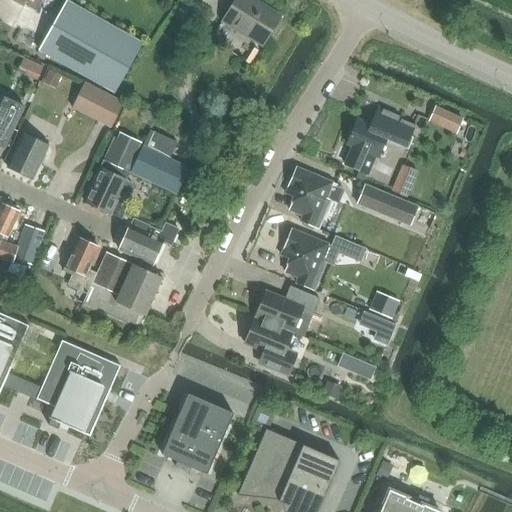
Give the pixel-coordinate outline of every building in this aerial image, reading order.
[(11,0),(24,7),(24,5),(35,11),(41,0),(11,0)] [(249,0),(236,0),(223,21),(259,43),(266,47),(282,20),(275,16),(249,0)] [(67,1),(38,52),(114,94),(143,44),(67,1)] [(182,6),(177,13),(184,17),(189,10),(182,6)] [(15,73),(37,79),(41,62),(20,56),(15,73)] [(50,71),(45,80),(56,86),(60,77),(50,71)] [(86,84),(74,109),(113,129),(126,104),(86,84)] [(0,148),(4,150),(10,136),(24,108),(1,97),(0,99),(0,148)] [(404,152),(416,123),(378,107),(370,124),(357,119),(345,147),(348,148),(341,166),(365,176),(372,158),(378,161),(384,144),(404,152)] [(455,133),(461,120),(442,112),(436,125),(455,133)] [(129,174),(174,195),(187,167),(170,159),(169,159),(177,143),(150,130),(144,144),(141,149),(129,174)] [(21,174),(24,178),(29,178),(31,179),(47,146),(23,135),(8,168),(21,174)] [(85,203),(98,209),(101,213),(107,213),(110,215),(121,192),(129,196),(133,187),(131,182),(126,180),(129,174),(141,149),(139,148),(117,138),(116,137),(85,203)] [(408,198),(420,171),(403,163),(391,190),(408,198)] [(331,185),(335,187),(335,185),(295,169),(287,187),(288,188),(285,195),(293,198),(288,211),(303,216),(301,223),(318,230),(329,200),(325,199),(331,185)] [(365,185),(357,205),(409,227),(417,207),(392,197),(365,185)] [(25,225),(17,248),(5,243),(19,213),(2,205),(0,209),(0,259),(12,263),(30,270),(44,231),(25,225)] [(171,246),(179,229),(165,222),(160,232),(134,220),(120,250),(152,265),(162,242),(171,246)] [(284,250),(281,256),(290,260),(285,273),(300,278),(297,285),(314,291),(326,262),(333,265),(338,253),(360,262),(366,249),(335,237),(331,247),(291,230),(284,249),(284,250)] [(72,275),(67,285),(88,295),(92,285),(97,274),(89,270),(98,249),(77,239),(63,271),(72,275)] [(118,297),(114,305),(145,319),(146,318),(163,279),(106,254),(97,274),(92,285),(118,297)] [(261,306),(256,319),(292,334),(303,338),(318,299),(296,290),(291,303),(284,300),(266,293),(265,295),(261,294),(257,305),(261,306)] [(398,302),(387,297),(379,315),(390,320),(398,302)] [(376,333),(373,340),(387,346),(396,325),(364,312),(358,326),(376,333)] [(0,314),(0,393),(3,386),(8,375),(29,327),(0,314)] [(247,330),(242,341),(246,342),(245,345),(262,351),(256,364),(265,368),(288,377),(296,357),(286,349),(292,334),(256,319),(250,331),(247,330)] [(41,389),(8,375),(3,386),(56,409),(48,426),(58,430),(61,424),(90,437),(120,367),(62,341),(41,389)] [(378,368),(386,372),(390,364),(381,360),(378,368)] [(326,382),(321,393),(336,400),(341,389),(326,382)] [(207,475),(233,415),(188,395),(162,455),(177,462),(175,468),(189,474),(191,468),(207,475)] [(266,430),(237,496),(281,501),(284,510),(285,511),(317,511),(340,462),(266,430)] [(383,461),(376,476),(383,479),(390,465),(383,461)] [(438,511),(389,490),(379,511),(438,511)]
